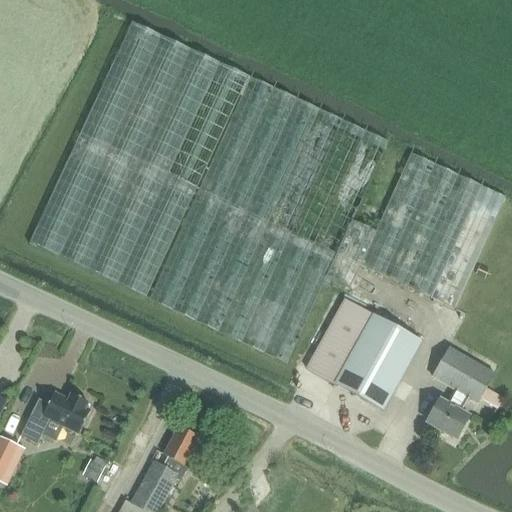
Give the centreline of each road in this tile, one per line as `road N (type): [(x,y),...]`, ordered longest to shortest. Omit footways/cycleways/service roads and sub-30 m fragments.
road 1 (unclassified): [(473,511),(0,284)]
road 2 (track): [(107,511),(180,368)]
